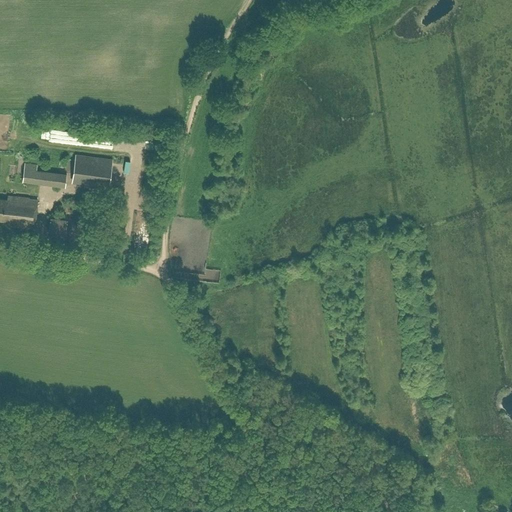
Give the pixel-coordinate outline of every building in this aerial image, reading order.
[(76,153),(72,182),(108,187),(112,159),(76,153)] [(24,162),(22,182),(65,189),(68,175),(38,171),(38,164),(24,162)] [(135,193),(140,189),(130,180),(126,184),(135,193)] [(6,224),(34,228),(38,202),(7,197),(7,200),(0,198),(0,219),(7,221),(6,224)] [(64,238),(67,219),(59,218),(59,217),(52,216),(52,218),(49,217),(47,236),(64,238)]
